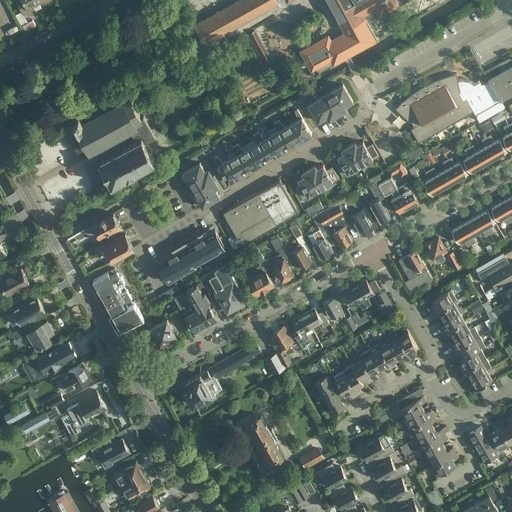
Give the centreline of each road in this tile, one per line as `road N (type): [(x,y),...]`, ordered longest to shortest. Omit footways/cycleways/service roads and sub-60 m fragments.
road 1 (unclassified): [(234,193),(362,116),(370,92),(508,12)]
road 2 (secondary): [(137,386),(0,145)]
road 3 (unclassified): [(137,386),(371,249)]
road 4 (unclassified): [(371,249),(511,170)]
road 5 (residential): [(106,267),(234,193)]
road 6 (secondary): [(208,511),(137,386)]
road 7 (unclassified): [(0,69),(119,3)]
road 8 (residential): [(426,365),(427,345),(371,249)]
